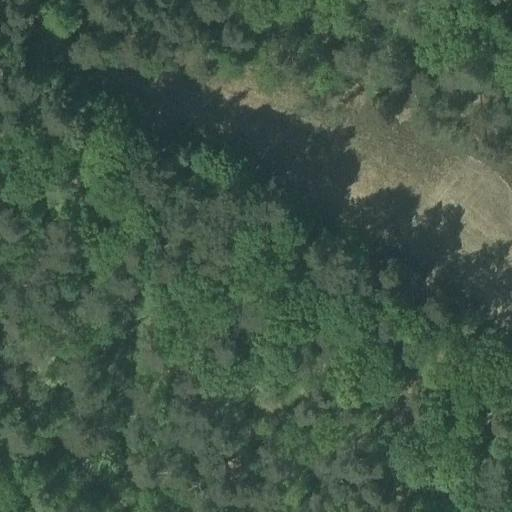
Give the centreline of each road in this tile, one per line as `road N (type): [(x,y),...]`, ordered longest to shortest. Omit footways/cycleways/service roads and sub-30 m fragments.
road 1 (track): [(24,0),(60,50),(273,144),(343,159),(445,215),(511,264)]
road 2 (track): [(0,372),(136,511)]
